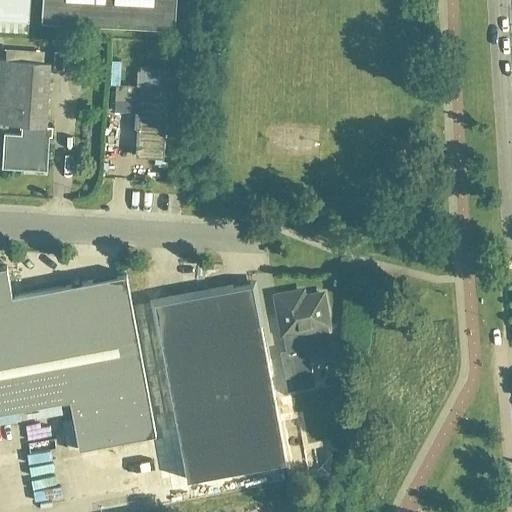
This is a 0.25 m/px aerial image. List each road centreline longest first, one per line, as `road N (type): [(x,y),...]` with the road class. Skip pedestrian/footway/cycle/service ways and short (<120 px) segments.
road 1 (residential): [(511,250),(496,0)]
road 2 (unclassified): [(246,238),(0,229)]
road 3 (residential): [(500,342),(511,496)]
